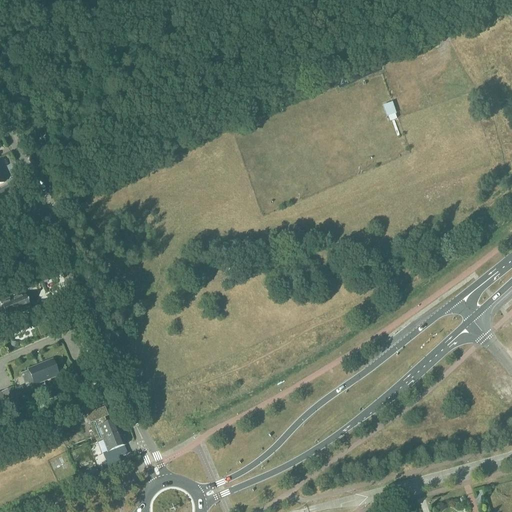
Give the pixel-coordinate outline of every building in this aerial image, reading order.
[(390,121),(391,121),(397,136),(398,136),(393,120),(395,120),(393,115),(395,114),(391,103),(387,105),(387,106),(383,108),(386,117),(388,117),(390,121)] [(6,318),(29,308),(24,296),(1,305),(6,318)] [(55,367),(52,361),(28,370),(34,385),(58,376),(58,374),(59,373),(56,366),(55,367)] [(18,396),(25,393),(21,386),(15,389),(18,396)] [(5,402),(16,397),(12,388),(1,393),(5,402)] [(97,441),(97,443),(120,434),(115,422),(106,425),(103,418),(107,416),(104,409),(98,412),(87,416),(87,417),(84,418),(87,425),(90,424),(93,432),(97,441)] [(120,434),(97,443),(90,446),(97,464),(98,466),(98,467),(103,466),(105,471),(122,464),(122,463),(120,457),(119,456),(126,453),(123,446),(124,446),(120,434)]
